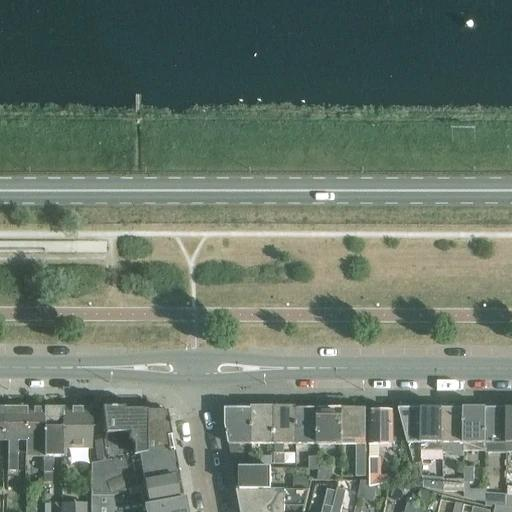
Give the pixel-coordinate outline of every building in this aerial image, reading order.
[(2,409),(2,442),(6,442),(6,473),(15,473),(15,442),(25,442),(25,409),(23,409),(23,405),(13,405),(13,409),(6,409),(2,409)] [(463,409),(463,443),(463,452),(484,452),(484,409),(474,409),(473,406),(466,406),(465,409),(463,409)] [(486,454),(505,454),(505,453),(505,409),(503,409),(502,406),(495,406),(494,409),(484,409),(484,452),(486,452),(486,454)] [(398,409),(406,443),(421,443),(420,409),(418,409),(418,407),(408,407),(409,409),(398,409)] [(108,461),(116,459),(144,454),(144,412),(144,411),(140,411),(136,411),(135,408),(128,409),(127,408),(126,411),(122,411),(121,408),(120,408),(120,409),(113,409),(112,408),(108,408),(101,408),(100,408),(105,439),(108,461)] [(43,409),(25,409),(25,442),(25,457),(43,457),(43,442),(43,409)] [(43,442),(43,457),(43,483),(51,483),(52,458),(61,458),(61,457),(61,409),(43,409),(43,442)] [(61,409),(61,457),(67,457),(67,449),(91,449),(91,409),(61,409)] [(251,446),(251,409),(225,409),(225,425),(232,464),(242,464),(242,450),(239,450),(239,446),(251,446)] [(272,409),(251,409),(251,446),(272,446),(272,409)] [(293,446),(294,409),(272,409),(272,446),(293,446)] [(317,409),(294,409),(293,446),(316,447),(317,409)] [(341,447),(341,409),(317,409),(316,447),(341,447)] [(365,477),(365,409),(341,409),(341,447),(355,447),(354,477),(365,477)] [(368,412),(368,445),(391,445),(391,412),(389,412),(389,410),(383,409),(378,410),(378,412),(368,412)] [(421,453),(442,453),(442,443),(442,409),(420,409),(421,443),(421,453)] [(463,409),(442,409),(442,443),(442,453),(451,453),(451,443),(463,443),(463,409)] [(144,454),(171,448),(165,412),(144,412),(144,454)] [(98,463),(108,461),(105,439),(94,440),(98,463)] [(114,511),(114,509),(111,495),(143,485),(175,478),(174,472),(176,472),(175,467),(175,466),(171,448),(144,454),(116,459),(108,461),(98,463),(90,464),(90,505),(90,511),(114,511)] [(272,454),(272,456),(272,464),(282,465),(282,454),(272,454)] [(272,464),(272,456),(259,456),(259,464),(272,464)] [(369,487),(373,486),(388,483),(388,475),(381,475),(381,458),(369,458),(369,481),(369,487)] [(417,486),(422,487),(422,476),(421,467),(413,469),(417,486)] [(236,492),(270,492),(270,469),(232,469),(236,492)] [(316,469),(316,470),(316,481),(330,481),(330,469),(316,469)] [(443,492),(443,479),(443,478),(422,476),(422,487),(443,492)] [(175,478),(143,485),(146,503),(181,496),(178,486),(176,484),(175,478)] [(292,492),(308,492),(308,478),(292,478),(292,492)] [(443,492),(463,492),(463,482),(463,479),(443,479),(443,492)] [(369,481),(360,481),(356,494),(373,498),(373,486),(369,487),(369,481)] [(463,497),(484,502),(484,493),(484,489),(469,489),(469,483),(463,482),(463,492),(463,497)] [(331,511),(340,511),(346,491),(337,489),(336,493),(332,507),(331,511)] [(434,493),(420,490),(419,495),(421,500),(428,501),(433,499),(434,493)] [(331,511),(336,493),(326,491),(321,511),(331,511)] [(236,492),(240,511),(303,511),(308,492),(292,492),(270,492),(236,492)] [(490,505),(495,505),(505,507),(505,495),(505,494),(484,493),(484,502),(484,506),(490,507),(490,505)] [(184,511),(182,499),(142,507),(142,504),(114,509),(114,511),(184,511)] [(414,511),(416,506),(406,503),(403,511),(414,511)] [(462,511),(464,505),(455,503),(453,511),(462,511)]
